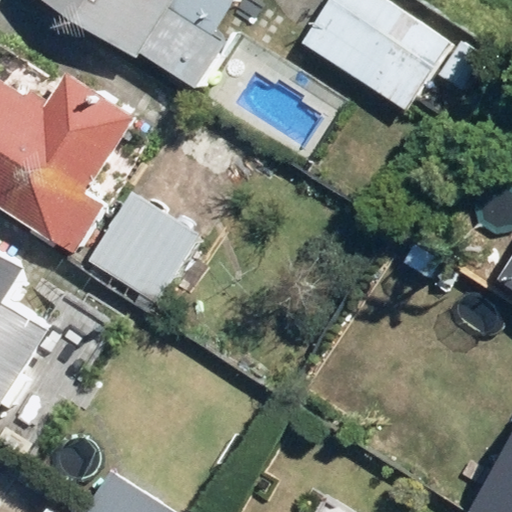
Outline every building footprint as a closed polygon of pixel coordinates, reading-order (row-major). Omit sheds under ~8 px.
[(61,0),(143,53),(147,48),(207,87),(238,41),(224,32),(245,0),(61,0)] [(450,34),(400,0),(336,0),(309,39),(401,104),(450,34)] [(0,71),(0,198),(84,253),(117,202),(100,191),(149,116),(75,69),(56,98),(42,89),(38,95),(0,71)] [(211,230),(141,189),(97,264),(167,305),(211,230)] [(0,425),(62,326),(22,302),(43,267),(0,240),(0,425)] [(511,499),(504,511),(511,511),(511,352),(501,370),(511,377),(511,499)]
